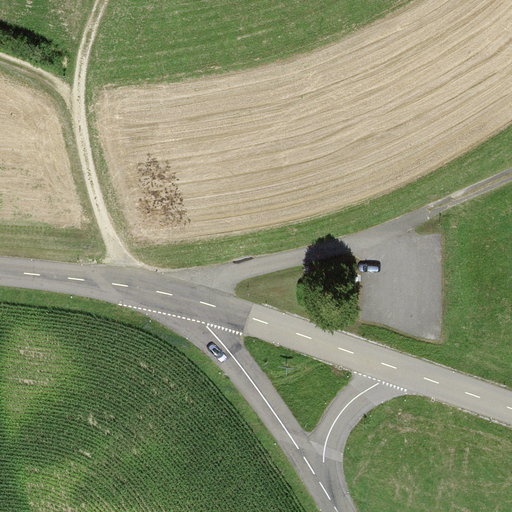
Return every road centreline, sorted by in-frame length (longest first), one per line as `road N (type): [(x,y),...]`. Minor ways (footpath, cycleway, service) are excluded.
road 1 (tertiary): [(151,293),(405,376)]
road 2 (tertiary): [(151,293),(204,336),(314,481)]
road 3 (track): [(123,286),(84,170),(80,105)]
road 4 (tertiary): [(0,270),(151,293)]
road 5 (tertiary): [(314,481),(330,426),(354,400),(405,376)]
road 6 (track): [(511,174),(382,228)]
